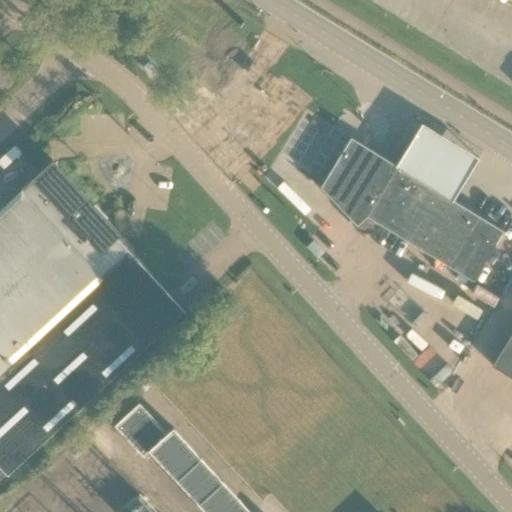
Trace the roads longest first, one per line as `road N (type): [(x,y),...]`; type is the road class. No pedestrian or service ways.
road 1 (unclassified): [(511,508),(151,112),(79,52)]
road 2 (primary): [(511,148),(268,0)]
